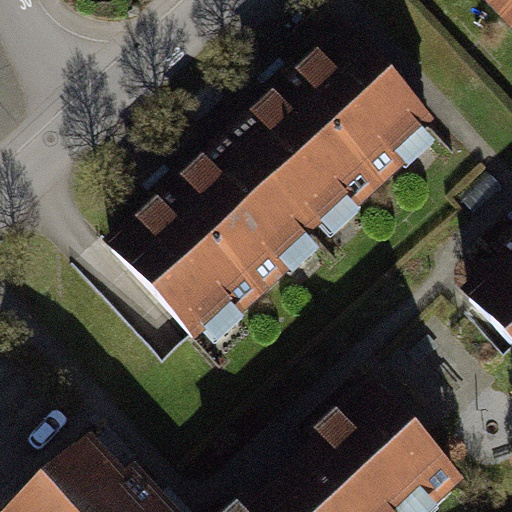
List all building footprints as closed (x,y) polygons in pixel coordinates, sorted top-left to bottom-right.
[(350,42),(231,150),(315,241),(433,133),(350,42)] [(175,201),(114,256),(197,348),(315,241),(231,150),(175,201)] [(511,274),(474,309),(511,350),(511,274)] [(377,407),(262,511),(438,511),(458,494),(377,407)] [(144,511),(102,465),(49,511),(144,511)]
